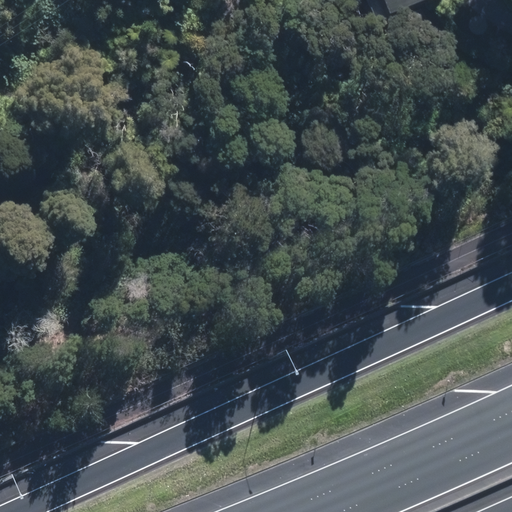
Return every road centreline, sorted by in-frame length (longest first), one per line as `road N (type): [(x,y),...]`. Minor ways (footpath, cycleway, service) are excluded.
road 1 (motorway): [(17,511),(511,287)]
road 2 (motorway): [(342,511),(511,436)]
